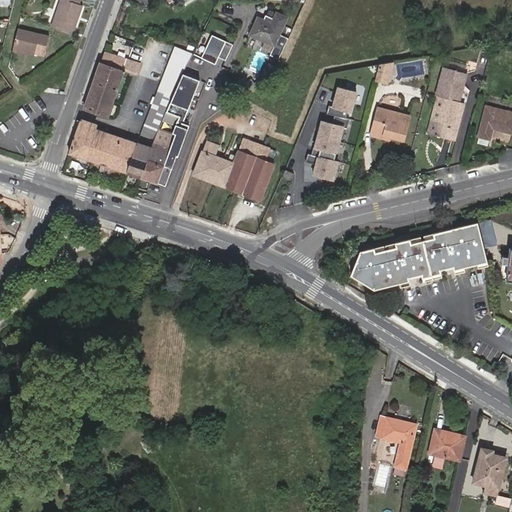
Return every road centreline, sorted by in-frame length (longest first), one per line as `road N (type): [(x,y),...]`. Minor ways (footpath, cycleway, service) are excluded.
road 1 (primary): [(511,406),(315,287)]
road 2 (residential): [(46,185),(107,0)]
road 3 (primary): [(230,244),(46,185)]
road 4 (tertiary): [(511,177),(351,217)]
road 5 (tertiary): [(351,217),(230,244)]
